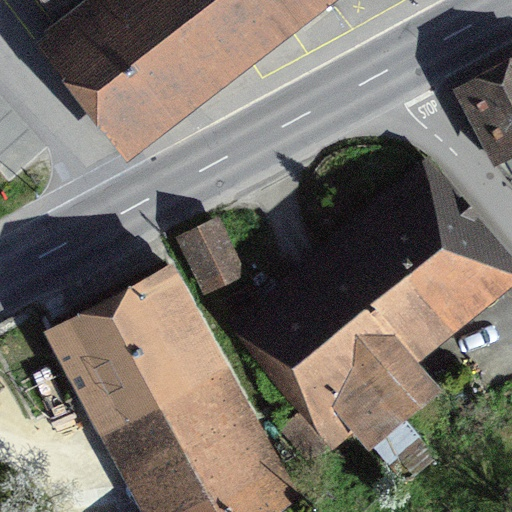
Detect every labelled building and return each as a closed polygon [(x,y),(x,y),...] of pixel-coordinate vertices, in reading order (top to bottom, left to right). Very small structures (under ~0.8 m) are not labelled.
[(111,0),(120,10),(63,54),(122,130),(290,0),(111,0)] [(511,68),(471,90),(511,164),(511,68)] [(377,428),(398,412),(431,384),(397,343),(482,272),(494,285),(511,269),(511,256),(439,171),(367,229),(374,238),(247,342),(329,440),(355,419),(368,435),(377,428)] [(237,275),(212,222),(182,235),(207,289),(237,275)] [(76,332),(173,511),(274,511),(295,496),(171,266),(140,283),(146,294),(76,332)] [(435,455),(398,412),(377,428),(414,471),(435,455)]
